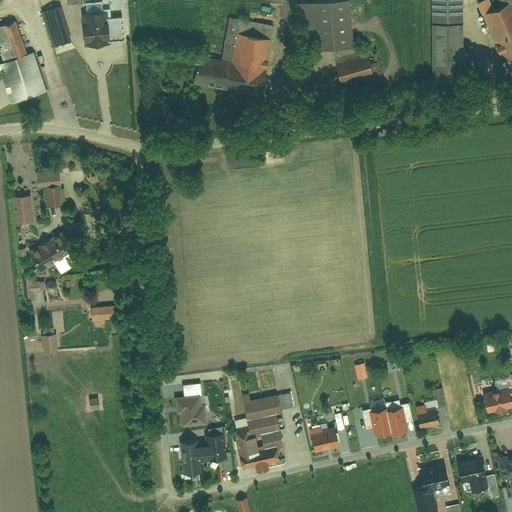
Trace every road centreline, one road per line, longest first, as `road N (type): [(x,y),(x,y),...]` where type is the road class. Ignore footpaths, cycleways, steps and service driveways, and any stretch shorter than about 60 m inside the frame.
road 1 (residential): [(511,422),(163,496),(136,147)]
road 2 (residential): [(136,147),(511,110)]
road 3 (residential): [(136,147),(62,129),(0,129)]
